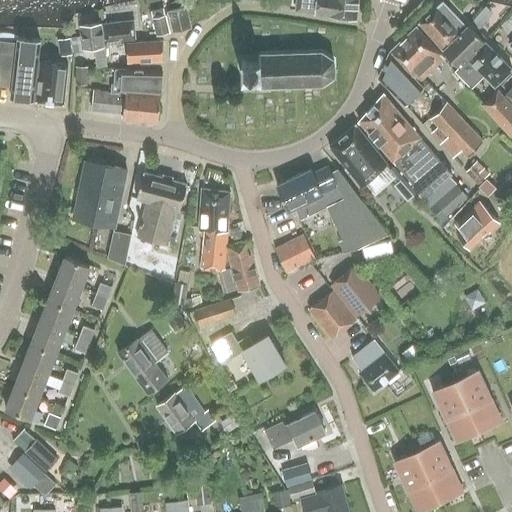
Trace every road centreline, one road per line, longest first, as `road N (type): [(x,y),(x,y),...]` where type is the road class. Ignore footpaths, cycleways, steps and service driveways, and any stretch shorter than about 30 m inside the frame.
road 1 (residential): [(381,511),(339,383),(274,279),(239,159)]
road 2 (residential): [(239,159),(284,156),(329,134),(357,95),(391,0)]
road 3 (residential): [(0,313),(22,264),(44,168),(48,144),(39,121)]
road 4 (residential): [(217,17),(186,51),(173,90),(173,141)]
road 5 (residential): [(173,141),(39,121)]
